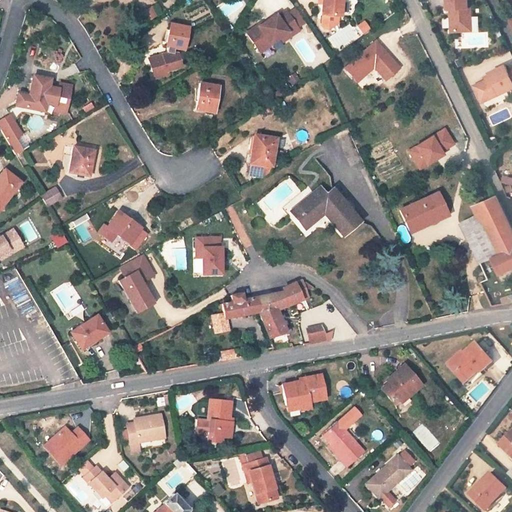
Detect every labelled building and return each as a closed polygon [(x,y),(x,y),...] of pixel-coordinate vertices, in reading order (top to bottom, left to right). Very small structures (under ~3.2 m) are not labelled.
[(322,0),(322,4),(321,16),(341,17),(341,0),(322,0)] [(467,0),(446,0),(447,9),(450,9),(451,32),(469,31),(468,18),(471,18),(470,8),(468,8),(467,0)] [(145,20),(155,15),(152,8),(141,14),(145,20)] [(258,25),(246,33),(259,53),(271,45),(271,44),(279,38),(287,33),(290,37),(299,31),(285,11),(277,17),(276,15),(262,24),(259,27),(258,25)] [(304,17),(309,24),(316,18),(312,12),(304,17)] [(184,50),(188,28),(170,24),(166,47),(167,47),(166,54),(148,60),(152,73),(155,72),(157,78),(169,74),(167,71),(181,67),(178,55),(179,49),(184,50)] [(287,33),(279,38),(282,42),(290,37),(287,33)] [(108,46),(114,57),(125,51),(122,45),(128,42),(125,36),(108,46)] [(344,69),(352,77),(355,75),(359,75),(361,78),(373,67),(385,81),(399,69),(375,42),(344,69)] [(473,86),(481,102),(511,87),(511,80),(508,72),(505,65),(488,73),(489,76),(490,78),(485,81),(473,86)] [(18,94),(16,106),(44,112),(45,103),(55,105),(54,111),(65,114),(71,86),(59,84),(58,90),(49,88),(50,79),(33,76),(29,97),(18,94)] [(214,113),(218,86),(199,83),(195,110),(214,113)] [(8,109),(0,113),(0,120),(11,139),(12,138),(19,150),(29,144),(8,109)] [(276,138),(254,135),(251,154),(253,154),(251,163),(250,163),(248,176),(264,178),(270,176),(276,138)] [(93,151),(74,147),(72,164),(70,163),(69,172),(88,176),(93,151)] [(286,157),(295,152),(294,148),(283,147),(282,157),(286,157)] [(0,208),(20,183),(5,171),(0,176),(0,208)] [(54,187),(40,195),(47,207),(61,199),(54,187)] [(359,222),(332,189),(324,195),(318,187),(302,201),(308,208),(295,219),(303,229),(323,213),(326,211),(329,214),(325,217),(342,236),(359,222)] [(437,194),(399,211),(408,230),(428,222),(429,224),(447,216),(437,194)] [(511,227),(496,196),(473,206),(478,216),(486,223),(500,254),(491,258),(499,274),(511,267),(511,227)] [(295,219),(308,208),(302,201),(289,212),(295,219)] [(117,212),(101,235),(112,242),(117,236),(129,244),(140,228),(117,212)] [(478,216),(463,223),(481,262),(491,258),(500,254),(486,223),(478,216)] [(428,222),(408,230),(411,235),(430,226),(429,224),(428,222)] [(140,228),(129,244),(136,249),(147,233),(140,228)] [(0,255),(9,250),(8,249),(20,242),(13,229),(0,236),(0,255)] [(201,258),(202,275),(221,275),(220,265),(220,258),(220,248),(219,248),(219,238),(195,238),(195,249),(201,249),(201,258)] [(9,250),(0,255),(0,258),(1,260),(23,247),(20,242),(8,249),(9,250)] [(123,290),(133,308),(149,299),(138,279),(151,272),(141,255),(121,266),(127,276),(123,278),(118,281),(123,290)] [(118,268),(123,278),(127,276),(121,266),(118,268)] [(301,280),(294,283),(300,299),(308,296),(301,280)] [(283,292),(256,297),(259,312),(258,312),(269,339),(285,333),(275,310),(301,300),(300,299),(294,283),(282,289),(283,292)] [(118,293),(131,316),(152,304),(149,299),(133,308),(123,290),(118,293)] [(231,302),(221,304),(223,315),(224,319),(225,319),(258,312),(259,312),(256,297),(243,300),(242,294),(230,296),(231,302)] [(511,295),(501,299),(502,305),(511,303),(511,295)] [(223,315),(212,316),(215,332),(228,330),(225,319),(224,319),(223,315)] [(95,341),(108,333),(97,316),(71,333),(82,350),(82,349),(95,341)] [(311,344),(327,341),(321,326),(307,329),(311,344)] [(95,341),(82,349),(83,352),(96,343),(95,341)] [(448,365),(465,385),(492,362),(476,343),(464,354),(463,352),(448,365)] [(135,353),(141,350),(139,344),(132,348),(135,353)] [(218,361),(221,361),(236,358),(234,350),(220,352),(220,357),(218,357),(218,361)] [(421,385),(404,365),(391,376),(393,378),(381,389),(394,404),(398,400),(406,393),(408,396),(421,385)] [(299,382),(281,385),(285,405),(297,403),(299,409),(299,410),(310,408),(309,402),(325,399),(321,375),(303,378),(304,382),(300,383),(299,382)] [(406,393),(398,400),(400,402),(408,396),(406,393)] [(230,402),(209,400),(207,421),(197,420),(195,435),(208,436),(207,441),(221,442),(222,437),(229,438),(231,423),(228,422),(228,419),(230,402)] [(297,403),(285,405),(286,412),(299,409),(297,403)] [(139,451),(138,442),(165,438),(161,415),(138,419),(139,422),(134,423),(126,425),(131,452),(139,451)] [(348,465),(364,452),(338,422),(323,435),(348,465)] [(64,428),(43,446),(61,465),(88,440),(81,433),(80,435),(75,439),(71,435),(64,428)] [(76,430),(71,435),(75,439),(80,435),(76,430)] [(511,431),(499,445),(511,456),(511,431)] [(330,444),(328,445),(347,467),(348,465),(330,444)] [(259,451),(245,455),(248,463),(261,459),(259,451)] [(366,484),(378,498),(379,498),(386,492),(409,470),(397,456),(366,484)] [(248,463),(246,463),(242,465),(247,482),(251,481),(254,490),(258,504),(277,499),(265,458),(261,459),(248,463)] [(96,466),(83,478),(101,498),(99,500),(106,508),(113,501),(128,488),(114,473),(107,479),(96,466)] [(491,473),(469,496),(484,509),(493,499),(495,501),(507,488),(491,473)] [(386,492),(379,498),(387,507),(394,501),(386,492)] [(164,505),(155,511),(185,511),(188,510),(173,494),(162,503),(164,505)] [(493,499),(484,509),(486,511),(488,511),(497,503),(495,501),(493,499)]
